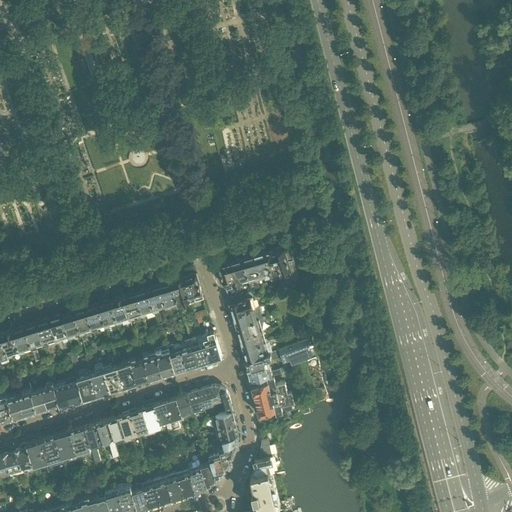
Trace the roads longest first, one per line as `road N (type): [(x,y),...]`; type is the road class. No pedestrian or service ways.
road 1 (primary): [(482,511),(346,0)]
road 2 (primary): [(317,0),(448,511)]
road 3 (residential): [(0,436),(234,367)]
road 4 (residential): [(0,306),(197,244)]
road 5 (residential): [(224,495),(250,437),(234,367)]
road 6 (residential): [(234,367),(197,244)]
